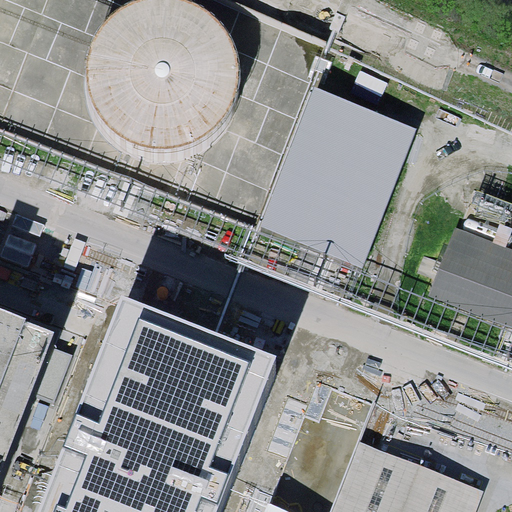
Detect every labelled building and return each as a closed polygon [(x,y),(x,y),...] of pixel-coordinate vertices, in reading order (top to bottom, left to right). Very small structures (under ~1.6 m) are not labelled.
[(175,165),(199,158),(219,144),(234,123),(241,99),(240,73),(231,49),(214,29),(192,16),(166,11),(140,15),(117,27),(100,46),(89,70),(87,95),(93,119),(107,140),(126,156),(150,165),(175,165)] [(312,87),(265,227),(369,263),(417,122),(312,87)] [(511,257),(458,235),(430,302),(507,333),(511,322),(511,257)] [(0,484),(48,354),(0,336),(0,484)] [(476,511),(483,496),(368,452),(345,511),(476,511)]
